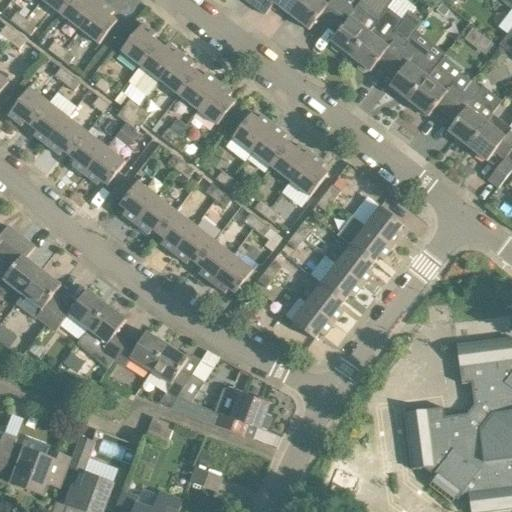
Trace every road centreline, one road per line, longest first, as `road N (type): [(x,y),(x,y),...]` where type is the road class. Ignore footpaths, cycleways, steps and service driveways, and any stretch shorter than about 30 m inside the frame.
road 1 (residential): [(330,397),(206,333),(85,245),(0,168)]
road 2 (residential): [(184,0),(462,214)]
road 3 (residential): [(330,397),(462,214)]
road 4 (residential): [(274,511),(330,397)]
